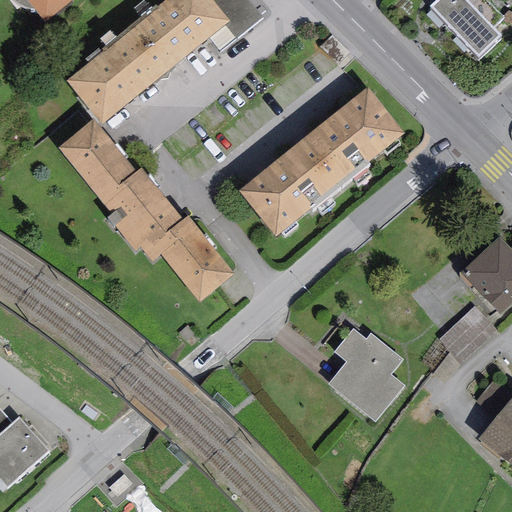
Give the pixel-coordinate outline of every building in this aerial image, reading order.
[(23,0),(45,26),(76,0),(23,0)] [(103,54),(65,85),(101,129),(225,29),(230,25),(209,0),(170,0),(157,11),(155,8),(101,52),(103,54)] [(209,0),(230,25),(225,29),(235,41),(262,18),(247,0),(209,0)] [(462,0),(441,0),(429,12),(477,62),(500,40),(462,0)] [(238,196),(275,242),(404,136),(367,92),(238,196)] [(93,124),(58,151),(111,217),(107,220),(134,254),(140,250),(152,266),(161,259),(199,306),(234,278),(188,221),(183,225),(141,172),(135,177),(93,124)] [(511,306),(511,254),(499,241),(460,278),(499,319),(511,306)] [(496,332),(474,309),(438,343),(460,366),(496,332)] [(346,365),(328,387),(375,425),(405,388),(391,377),(403,362),(371,336),(366,343),(353,332),(334,355),(346,365)] [(511,402),(479,444),(511,470),(511,402)] [(0,436),(12,426),(0,411),(0,436)] [(0,481),(7,490),(48,453),(18,420),(12,426),(0,436),(0,481)]
